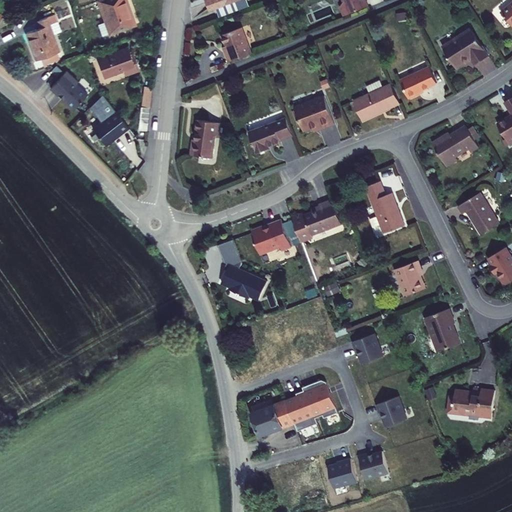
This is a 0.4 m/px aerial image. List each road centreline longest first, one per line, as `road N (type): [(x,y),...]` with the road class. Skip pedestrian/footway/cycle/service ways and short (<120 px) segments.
road 1 (residential): [(237,511),(210,331),(155,223)]
road 2 (residential): [(155,223),(213,221),(394,134)]
road 3 (residential): [(168,90),(401,0)]
road 4 (residential): [(511,309),(489,313),(477,304),(394,134)]
road 5 (residential): [(155,223),(122,204),(0,82)]
road 6 (residential): [(168,90),(155,223)]
road 7 (residential): [(394,134),(511,72)]
